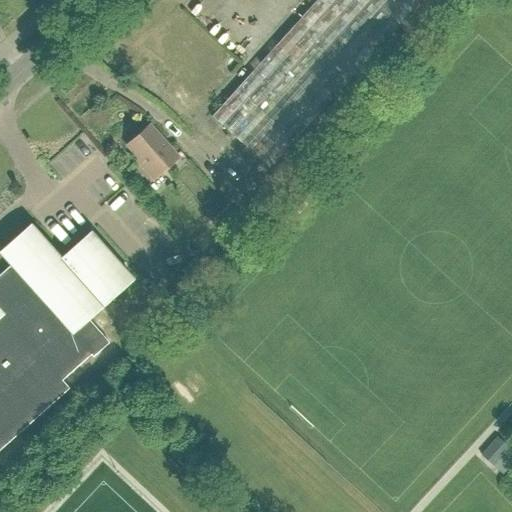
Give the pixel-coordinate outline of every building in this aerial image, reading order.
[(422,0),(318,0),(212,116),(269,168),(422,0)] [(153,178),(177,156),(150,125),(128,144),(139,156),(136,159),(153,178)] [(206,201),(215,213),(227,203),(218,192),(206,201)] [(0,448),(68,388),(61,380),(91,354),(93,356),(108,343),(86,318),(131,278),(90,232),(60,258),(30,224),(0,251),(0,252),(11,264),(0,273),(0,448)] [(497,437),(481,455),(493,467),(510,448),(497,437)]
